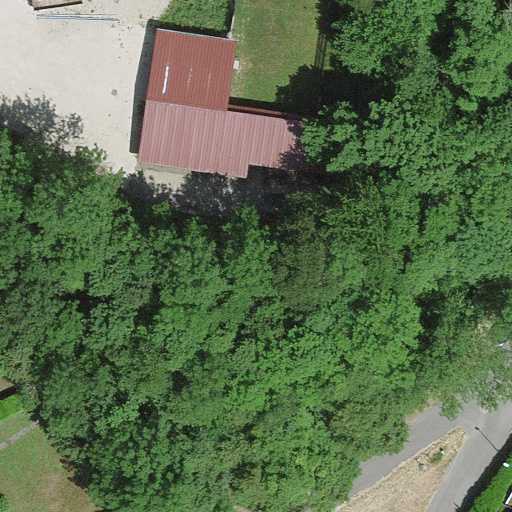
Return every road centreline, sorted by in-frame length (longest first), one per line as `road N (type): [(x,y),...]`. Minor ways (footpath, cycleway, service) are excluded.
road 1 (residential): [(299,511),(511,370)]
road 2 (residential): [(448,511),(511,390)]
